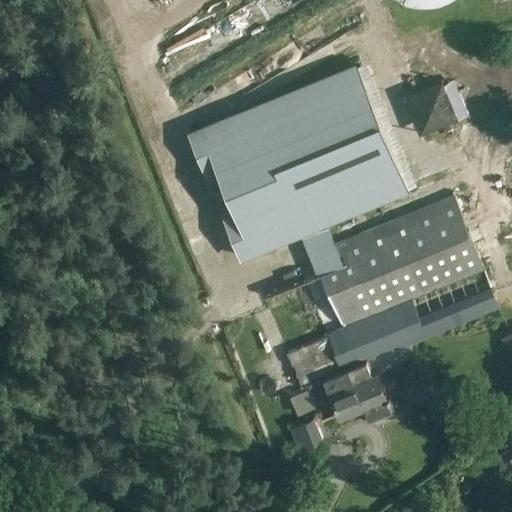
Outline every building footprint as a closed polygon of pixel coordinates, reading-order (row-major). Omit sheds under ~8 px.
[(254,0),(275,0),(281,9),(294,0),(234,0),(240,9),(254,0)] [(328,48),(313,22),(254,57),(269,83),(328,48)] [(360,64),(192,131),(207,169),(218,165),(237,212),(226,217),(241,255),(409,187),(360,64)] [(300,387),(309,383),(349,367),(365,406),(364,406),(370,421),(394,411),(378,371),(365,376),(360,363),(499,306),(454,195),(334,243),(343,264),(264,297),(300,387)] [(349,367),(309,383),(313,393),(323,398),(333,394),(341,415),(364,406),(365,406),(349,367)] [(276,399),(288,395),(282,378),(270,382),(276,399)] [(321,440),(312,418),(290,426),(298,449),(321,440)]
